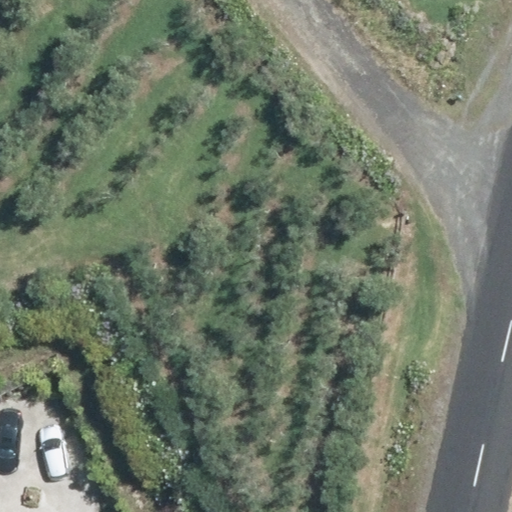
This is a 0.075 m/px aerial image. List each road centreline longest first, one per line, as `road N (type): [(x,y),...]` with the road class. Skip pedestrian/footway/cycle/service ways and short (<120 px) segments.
road 1 (unknown): [(301,0),(511,274)]
road 2 (residential): [(470,511),(511,329)]
